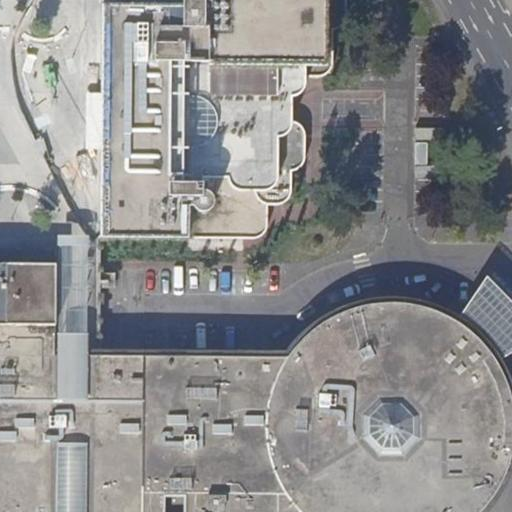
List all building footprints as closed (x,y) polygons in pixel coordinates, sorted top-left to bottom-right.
[(170,19),(122,18),(119,237),(181,238),(182,207),(194,207),(197,212),(201,213),(206,213),(209,210),(212,207),(213,203),(213,198),(210,193),(206,192),(206,177),(227,177),(228,182),(230,186),(234,190),(240,192),(247,192),(253,192),(255,196),(257,200),(263,205),(268,206),(276,205),(282,204),(286,200),(290,194),(290,172),(296,171),(299,167),(303,163),(304,158),(304,135),(303,131),(300,126),(295,123),(292,123),(292,97),(296,96),(299,94),(305,86),(305,82),(305,77),(322,77),(327,74),(330,71),(332,66),(332,31),(340,29),(344,24),(347,18),(346,0),(183,0),(183,19),(170,19)] [(170,7),(108,6),(106,237),(119,237),(122,18),(170,19),(170,7)] [(438,140),(432,140),(431,124),(417,124),(418,160),(439,159),(438,140)] [(0,266),(0,511),(479,511),(484,507),(489,500),(495,492),(499,484),(503,476),(506,469),(509,461),(511,452),(511,445),(511,404),(511,398),(509,392),(507,386),(505,381),(502,375),(500,369),(496,363),(493,358),(489,353),(485,348),(481,343),(477,339),(472,334),(467,330),(462,326),(457,323),(452,320),(446,317),(440,314),(435,312),(429,309),(423,308),(417,306),(410,305),(404,304),(398,303),(391,303),(385,303),(379,304),(373,304),(366,305),(360,307),(354,308),(348,310),(342,312),(336,315),(331,318),(325,321),(320,324),(315,328),(310,332),(305,336),(301,340),(296,345),(292,350),(286,358),(86,356),(86,366),(54,366),(54,356),(55,267),(0,266)] [(511,296),(484,268),(452,320),(457,323),(462,326),(467,330),(472,334),(477,339),(481,343),(485,348),(489,353),(493,358),(511,345),(511,296)] [(86,356),(54,356),(54,366),(86,366),(86,356)]
